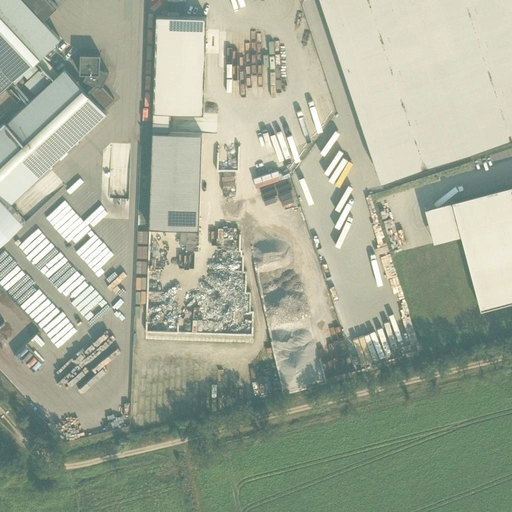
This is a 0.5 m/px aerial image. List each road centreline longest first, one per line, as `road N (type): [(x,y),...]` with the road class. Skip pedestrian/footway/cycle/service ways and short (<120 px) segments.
road 1 (track): [(0,417),(49,470),(511,360)]
road 2 (unknown): [(354,143),(387,276),(384,313),(365,319),(348,310),(311,217),(319,174),(337,155)]
road 3 (unknown): [(315,0),(354,143)]
